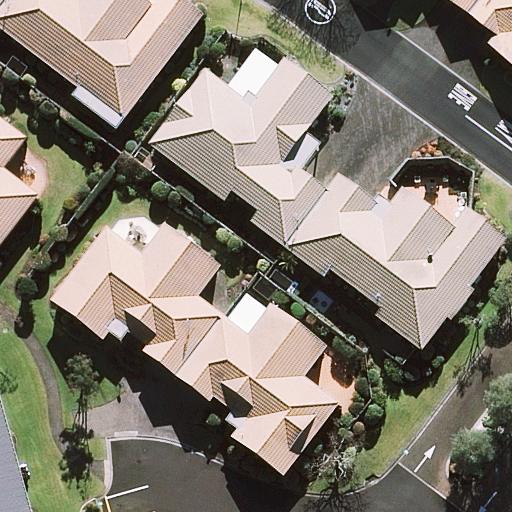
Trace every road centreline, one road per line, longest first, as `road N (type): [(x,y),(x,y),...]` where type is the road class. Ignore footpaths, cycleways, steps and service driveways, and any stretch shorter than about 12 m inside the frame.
road 1 (unclassified): [(301,0),(511,153)]
road 2 (unclassified): [(419,511),(425,481),(511,366)]
